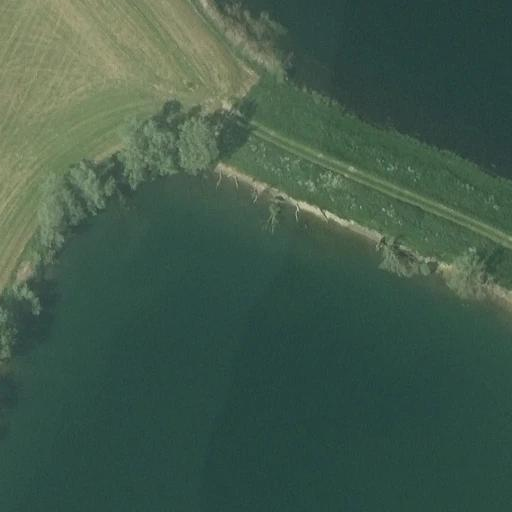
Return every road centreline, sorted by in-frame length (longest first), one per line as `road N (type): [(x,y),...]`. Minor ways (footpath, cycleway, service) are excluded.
road 1 (track): [(511,245),(194,103),(154,103),(42,133)]
road 2 (track): [(216,109),(135,0)]
